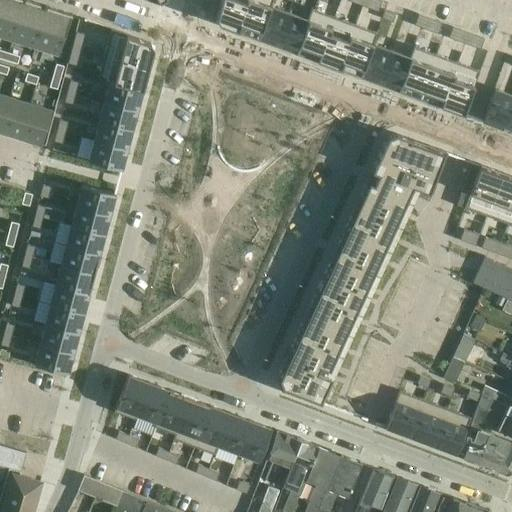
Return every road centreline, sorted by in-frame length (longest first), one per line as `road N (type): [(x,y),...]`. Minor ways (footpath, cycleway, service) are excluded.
road 1 (unknown): [(499,0),(448,133),(309,418)]
road 2 (residential): [(106,344),(182,31)]
road 3 (residential): [(356,97),(242,393)]
road 4 (residential): [(511,494),(242,393)]
road 5 (residential): [(356,97),(182,31)]
road 6 (residential): [(50,511),(106,344)]
road 7 (residential): [(511,159),(356,97)]
road 8 (residential): [(242,393),(106,344)]
